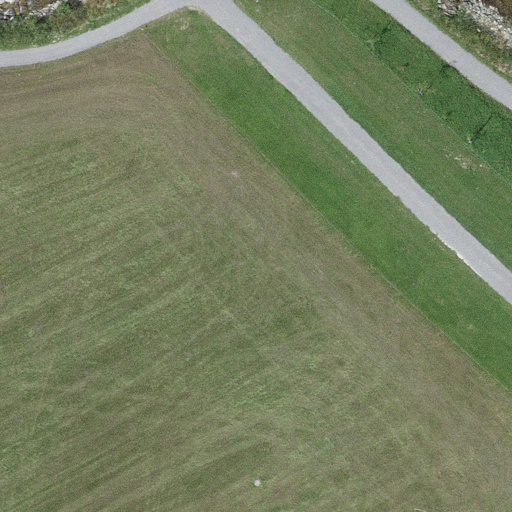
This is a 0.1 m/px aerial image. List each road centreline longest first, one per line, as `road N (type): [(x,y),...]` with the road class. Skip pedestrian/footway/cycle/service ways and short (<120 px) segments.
road 1 (track): [(220,0),(511,279)]
road 2 (track): [(0,58),(44,56),(145,20),(174,0)]
road 3 (track): [(388,0),(511,98)]
